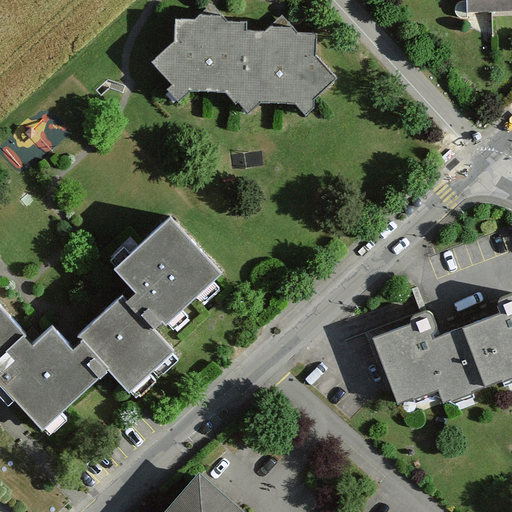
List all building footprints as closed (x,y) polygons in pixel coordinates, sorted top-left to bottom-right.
[(511,0),(465,0),(466,11),(511,10),(511,0)] [(167,89),(177,101),(189,91),(225,92),(249,112),(260,102),(297,104),(305,115),(313,108),(314,98),(337,78),(316,55),(317,35),(298,33),(292,26),(271,26),(266,31),(246,31),(246,23),(226,22),(222,16),(200,14),(195,20),(176,19),(175,41),(153,62),(172,84),(167,89)] [(53,330),(33,348),(21,335),(0,311),(0,384),(42,430),(109,370),(129,393),(175,352),(155,330),(220,272),(170,218),(114,269),(135,292),(128,299),(123,294),(77,335),(84,343),(73,353),(53,330)] [(511,290),(511,288),(488,296),(494,310),(436,332),(427,308),(371,328),(397,398),(439,382),(445,397),(511,372),(511,290)] [(155,511),(242,511),(195,469),(155,511)]
